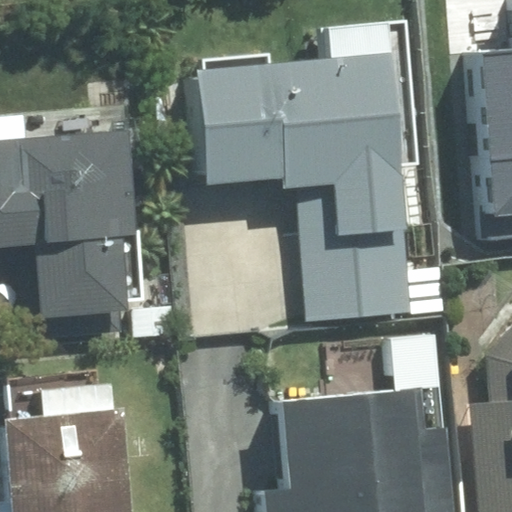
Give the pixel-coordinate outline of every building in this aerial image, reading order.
[(294,58),(166,70),(176,190),(276,182),(288,319),(393,309),(367,24),(291,30),(294,58)] [(511,36),(468,40),(484,239),(511,236),(511,36)] [(96,129),(0,137),(0,242),(7,242),(14,318),(98,311),(91,235),(105,233),(96,129)] [(511,511),(511,318),(506,314),(472,356),(477,403),(458,404),(467,511),(511,511)] [(401,388),(248,401),(255,490),(235,492),(236,511),(436,511),(430,431),(405,433),(401,388)] [(99,511),(91,412),(0,420),(0,511),(99,511)]
